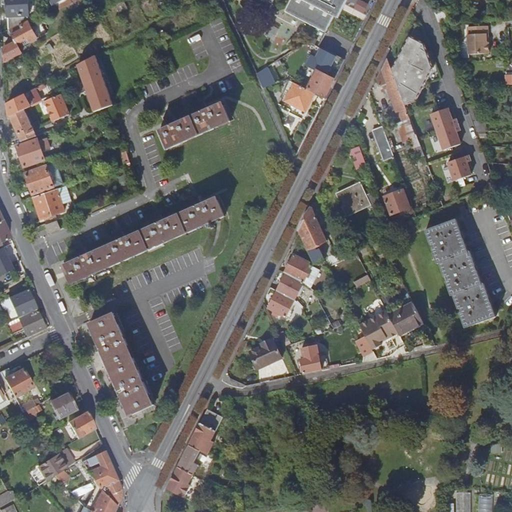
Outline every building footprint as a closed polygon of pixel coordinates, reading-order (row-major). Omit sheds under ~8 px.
[(7,0),(10,30),(19,24),(29,19),(28,16),(29,16),(28,0),(7,0)] [(63,0),(61,1),(56,4),(59,9),(75,0),(63,0)] [(255,0),(270,8),(274,0),(290,0),(284,12),(326,33),(343,0),(255,0)] [(451,8),(434,8),(439,23),(451,22),(451,8)] [(5,63),(22,54),(18,45),(21,43),(23,47),(38,39),(32,28),(29,22),(20,27),(19,24),(10,30),(9,30),(16,43),(4,48),(5,63)] [(486,34),(488,34),(488,26),(468,27),(470,54),(489,53),(488,40),(487,40),(486,34)] [(393,71),(406,106),(416,102),(434,67),(425,44),(410,36),(393,71)] [(97,56),(79,66),(96,112),(114,105),(97,56)] [(411,119),(406,106),(393,71),(388,58),(377,79),(380,87),(387,84),(398,112),(399,111),(403,122),(411,119)] [(310,86),(308,90),(315,94),(325,99),(335,80),(327,76),(317,71),(310,86)] [(264,88),(269,86),(263,73),(259,74),(257,75),(264,88)] [(306,112),(315,94),(308,90),(299,85),(295,83),(286,102),(306,112)] [(10,117),(25,109),(41,102),(37,93),(39,92),(37,89),(8,104),(10,117)] [(60,95),(46,101),(55,121),(69,115),(60,95)] [(467,99),(474,120),(480,120),(476,108),(473,108),(470,99),(467,99)] [(174,116),(165,121),(168,127),(160,131),(168,150),(213,130),(231,122),(223,103),(208,110),(205,103),(197,107),(199,113),(177,123),(174,116)] [(37,137),(25,109),(10,117),(22,142),(37,137)] [(432,115),(445,150),(462,144),(448,109),(432,115)] [(418,138),(413,124),(405,127),(393,131),(387,115),(382,117),(380,112),(378,113),(383,127),(392,151),(402,147),(400,143),(414,137),(415,139),(418,138)] [(51,128),(52,132),(69,126),(67,121),(58,124),(51,128)] [(474,121),(478,131),(486,131),(486,121),(474,121)] [(395,158),(392,151),(383,127),(373,131),(385,162),(395,158)] [(18,147),(26,168),(46,161),(43,154),(51,151),(48,143),(41,146),(38,140),(18,147)] [(357,170),(367,166),(361,148),(351,152),(357,170)] [(466,157),(450,163),(456,181),(472,175),(466,157)] [(61,159),(53,161),(56,169),(64,167),(61,159)] [(48,167),(26,174),(33,196),(55,188),(48,167)] [(381,204),(376,192),(367,196),(362,184),(338,195),(348,216),(371,205),(372,208),(381,204)] [(58,189),(34,198),(42,220),(65,211),(58,189)] [(488,189),(481,193),(485,203),(492,200),(490,195),(488,189)] [(404,190),(385,198),(392,216),(411,209),(404,190)] [(84,249),(75,253),(78,259),(64,265),(72,284),(107,268),(209,224),(211,230),(214,228),(211,223),(225,217),(216,198),(202,204),(199,198),(190,202),(193,208),(190,209),(167,220),(164,221),(161,214),(152,218),(155,225),(125,238),(122,232),(114,235),(117,242),(115,243),(112,244),(87,255),(84,249)] [(312,207),(299,232),(315,266),(325,260),(327,259),(325,255),(321,257),(316,247),(328,241),(312,207)] [(12,238),(3,220),(0,222),(0,246),(2,246),(1,243),(12,238)] [(46,226),(50,234),(61,229),(58,222),(46,226)] [(466,326),(467,330),(497,318),(490,300),(484,285),(482,286),(476,269),(470,254),(469,254),(462,236),(456,222),(427,233),(432,247),(434,246),(436,251),(434,251),(439,265),(441,264),(446,279),(448,278),(449,283),(448,283),(453,298),(455,297),(460,311),(462,310),(463,315),(462,316),(466,326)] [(0,254),(1,257),(4,263),(6,262),(8,268),(22,262),(14,243),(0,249),(0,254)] [(330,258),(335,255),(330,246),(325,249),(330,258)] [(305,284),(311,289),(320,271),(313,267),(311,264),(294,256),(285,274),(286,274),(304,283),(305,284)] [(295,301),(296,302),(305,284),(304,283),(286,274),(278,292),(295,301)] [(337,280),(344,292),(351,289),(344,276),(337,280)] [(19,317),(37,309),(29,290),(10,298),(19,317)] [(295,301),(278,292),(269,310),(287,319),(296,302),(295,301)] [(401,337),(426,325),(415,305),(391,317),(400,334),(401,337)] [(46,329),(37,309),(19,317),(28,338),(28,339),(47,330),(46,329)] [(400,334),(391,317),(387,311),(360,326),(366,338),(373,351),(383,346),(381,342),(388,339),(390,339),(400,334)] [(116,391),(119,397),(122,396),(130,415),(155,404),(114,314),(90,325),(99,344),(96,345),(99,351),(102,350),(119,390),(116,391)] [(365,356),(374,352),(373,351),(366,338),(358,342),(365,356)] [(251,352),(259,369),(282,359),(273,339),(260,345),(261,347),(251,352)] [(304,374),(323,371),(318,346),(302,349),(305,359),(301,360),(304,374)] [(1,372),(16,397),(34,387),(24,369),(13,375),(10,368),(1,372)] [(77,409),(68,392),(51,400),(60,418),(77,409)] [(17,400),(20,405),(26,402),(23,397),(17,400)] [(28,411),(37,406),(34,400),(25,405),(28,411)] [(45,401),(37,406),(28,411),(24,413),(15,418),(18,423),(48,406),(45,401)] [(208,409),(190,445),(201,451),(209,454),(215,442),(212,441),(224,418),(208,409)] [(96,428),(88,410),(72,420),(79,438),(96,428)] [(67,423),(60,427),(63,432),(70,428),(67,423)] [(96,429),(77,440),(83,451),(101,440),(96,429)] [(179,467),(195,475),(200,465),(195,463),(201,451),(190,445),(179,467)] [(71,459),(73,458),(67,448),(65,449),(71,459)] [(76,462),(73,458),(71,459),(65,449),(58,454),(58,456),(39,468),(49,480),(56,475),(76,462)] [(123,489),(106,450),(83,462),(102,491),(103,492),(118,505),(123,495),(123,489)] [(168,489),(186,498),(190,489),(188,488),(195,475),(179,467),(168,489)] [(268,495),(275,494),(268,468),(265,469),(258,471),(265,496),(268,495)] [(186,498),(192,501),(203,479),(195,475),(188,488),(190,489),(186,498)] [(0,506),(17,497),(14,491),(8,491),(0,495),(0,506)] [(93,511),(95,511),(114,511),(118,505),(103,492),(102,491),(93,511)] [(471,511),(472,492),(458,492),(457,511),(471,511)] [(271,507),(278,506),(275,494),(268,495),(269,499),(271,507)] [(480,494),(479,511),(493,511),(494,495),(480,494)] [(262,509),(271,507),(269,499),(260,501),(262,509)]
